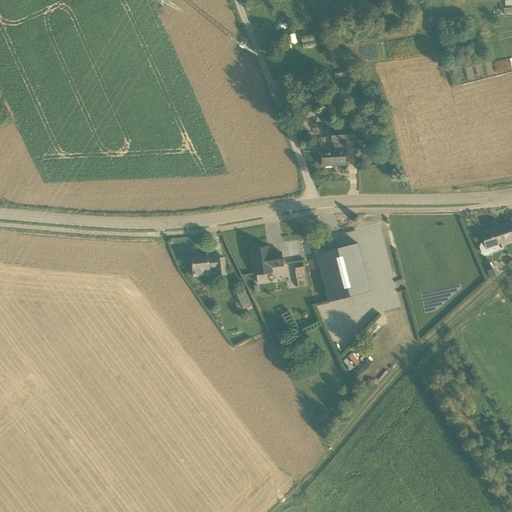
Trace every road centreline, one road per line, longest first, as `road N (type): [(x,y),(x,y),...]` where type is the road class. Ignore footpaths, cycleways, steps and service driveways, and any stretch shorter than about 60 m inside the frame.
road 1 (tertiary): [(0,214),(197,223),(314,202),(511,193)]
road 2 (track): [(271,511),(511,268)]
road 3 (track): [(314,202),(236,0)]
